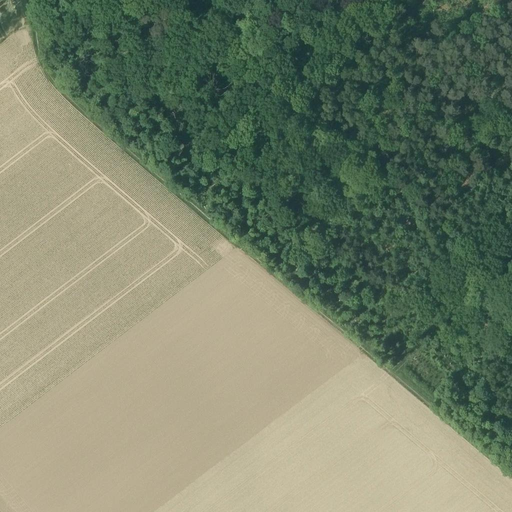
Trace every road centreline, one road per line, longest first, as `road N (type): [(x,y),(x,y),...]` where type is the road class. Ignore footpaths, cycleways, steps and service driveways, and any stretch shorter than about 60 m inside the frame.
road 1 (track): [(32,0),(42,76),(511,472)]
road 2 (track): [(192,0),(511,300)]
road 3 (track): [(320,119),(432,0)]
